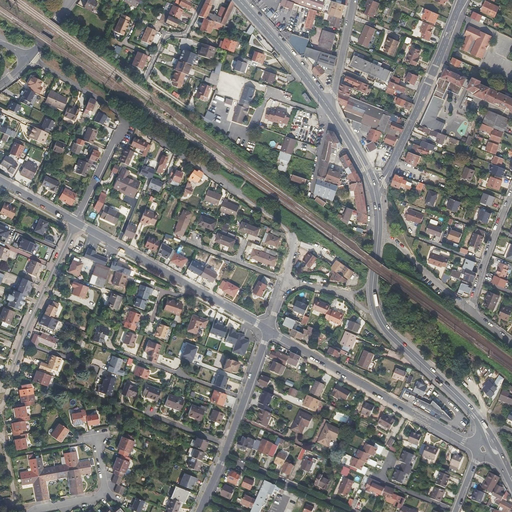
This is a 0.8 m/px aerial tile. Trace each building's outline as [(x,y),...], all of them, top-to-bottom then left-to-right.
[(93,11),(97,3),(91,0),(87,0),(85,6),(93,11)] [(136,8),(138,3),(140,0),(124,0),(124,2),(136,8)] [(187,9),(191,3),(188,1),(185,0),(181,0),(177,7),(182,10),(185,11),(186,9),(187,9)] [(209,6),(211,0),(205,0),(197,16),(203,18),(212,22),(218,24),(221,19),(223,14),(226,10),(223,8),(218,17),(206,13),(210,7),(209,6)] [(299,5),(300,0),(281,0),(280,5),(292,10),(294,3),(299,5)] [(325,0),(304,0),(302,6),(309,8),(316,11),(322,13),(325,0)] [(330,15),(334,2),(328,0),(326,0),(325,0),(322,13),(330,15)] [(372,18),(378,4),(368,0),(365,8),(366,8),(364,15),(372,18)] [(223,25),(233,5),(229,1),(226,10),(223,14),(221,19),(218,24),(223,25)] [(495,18),(499,8),(486,1),(481,12),(495,18)] [(341,19),(345,5),(341,4),(334,2),(330,15),(333,16),(341,19)] [(178,17),(182,10),(177,7),(173,5),(169,13),(178,17)] [(312,24),(316,11),(309,8),(308,11),(309,11),(305,28),(311,30),(312,24)] [(435,24),(439,15),(426,10),(422,19),(435,24)] [(479,23),(482,16),(474,12),(471,19),(479,23)] [(178,21),(162,13),(159,20),(174,28),(178,21)] [(125,29),(126,26),(127,26),(129,22),(128,21),(129,18),(121,14),(114,31),(123,36),(126,29),(125,29)] [(340,28),(342,19),(341,19),(333,16),(330,25),(340,28)] [(210,27),(212,22),(203,18),(201,24),(210,27)] [(430,35),(434,26),(425,23),(421,33),(422,33),(420,38),(428,41),(431,35),(430,35)] [(208,33),(210,27),(201,24),(198,30),(208,33)] [(250,35),(255,28),(250,25),(246,32),(250,35)] [(149,45),(155,31),(147,27),(146,26),(139,40),(149,45)] [(366,48),(374,30),(365,27),(358,45),(366,48)] [(465,36),(467,37),(466,40),(469,41),(486,50),(492,37),(469,27),(465,36)] [(331,50),(335,34),(322,30),(317,46),(331,50)] [(304,55),(306,48),(307,42),(289,36),(287,41),(299,55),(304,55)] [(232,52),(235,43),(223,39),(220,48),(232,52)] [(392,57),(398,43),(388,39),(385,44),(387,45),(386,47),(384,48),(383,52),(384,53),(392,57)] [(482,59),(486,50),(469,41),(466,40),(462,49),(482,59)] [(211,60),(215,48),(202,44),(198,55),(211,60)] [(113,52),(119,54),(122,48),(116,46),(113,52)] [(332,76),(336,57),(306,48),(304,55),(314,68),(312,70),(318,77),(324,72),(332,76)] [(411,48),(410,52),(405,63),(416,68),(419,62),(420,60),(418,59),(420,52),(411,48)] [(482,59),(462,49),(462,50),(482,59)] [(189,62),(192,54),(181,50),(178,57),(189,62)] [(141,69),(146,56),(136,52),(130,65),(141,69)] [(261,65),(264,56),(253,52),(250,61),(261,65)] [(243,68),(246,60),(237,56),(234,65),(243,68)] [(363,70),(367,61),(354,56),(350,64),(363,70)] [(458,67),(461,61),(454,58),(451,64),(458,67)] [(186,75),(190,64),(177,60),(173,70),(174,70),(184,74),(186,75)] [(377,75),(380,67),(367,61),(363,70),(377,75)] [(232,70),(240,72),(242,73),(243,68),(234,65),(232,70)] [(392,76),(393,73),(380,67),(377,75),(387,80),(390,81),(392,76)] [(178,88),(184,74),(174,70),(170,81),(172,82),(172,83),(178,85),(177,88),(178,88)] [(441,134),(445,125),(435,120),(448,92),(458,96),(462,87),(475,93),(474,95),(490,102),(494,104),(495,102),(500,105),(499,107),(505,109),(506,107),(511,110),(510,111),(511,112),(511,95),(500,90),(498,94),(479,85),(480,81),(473,78),(472,82),(446,70),(442,78),(440,79),(437,84),(438,87),(420,125),(431,130),(441,134)] [(272,84),(274,77),(275,74),(264,71),(261,80),(272,84)] [(213,85),(217,75),(214,74),(208,72),(206,78),(202,76),(201,80),(213,85)] [(414,85),(418,77),(409,73),(406,81),(414,85)] [(364,93),(368,85),(347,76),(345,81),(356,85),(354,89),(355,90),(358,91),(364,93)] [(399,85),(401,80),(392,76),(390,81),(399,85)] [(42,88),(44,83),(33,78),(29,86),(41,92),(43,88),(42,88)] [(392,89),(394,86),(395,87),(395,89),(404,92),(406,88),(399,85),(390,81),(386,92),(393,95),(395,90),(392,89)] [(204,97),(208,86),(200,83),(198,88),(197,87),(194,97),(201,100),(202,96),(204,97)] [(349,96),(352,88),(340,83),(339,88),(339,92),(349,96)] [(250,101),(254,89),(244,85),(240,98),(250,101)] [(26,88),(19,102),(25,104),(27,101),(30,102),(35,93),(26,88)] [(62,109),(67,98),(49,91),(44,102),(62,109)] [(395,123),(396,119),(398,116),(349,96),(339,92),(338,103),(345,117),(354,121),(352,126),(369,133),(367,138),(373,141),(376,142),(381,131),(385,132),(387,127),(400,133),(403,127),(395,123)] [(404,107),(406,101),(395,96),(393,101),(397,102),(396,103),(404,107)] [(93,107),(92,106),(94,101),(90,98),(86,107),(89,109),(92,110),(93,107)] [(250,101),(240,98),(238,105),(248,108),(250,101)] [(17,114),(21,106),(11,101),(9,106),(8,105),(6,109),(17,114)] [(411,111),(415,104),(406,101),(404,107),(403,107),(411,111)] [(233,111),(234,112),(232,121),(241,124),(244,115),(246,115),(248,108),(238,105),(237,105),(235,109),(235,108),(233,111)] [(27,107),(23,114),(30,118),(33,111),(27,107)] [(74,120),(79,110),(74,108),(73,110),(67,107),(63,115),(74,120)] [(285,116),(285,114),(285,111),(276,108),(275,111),(270,109),(269,110),(267,109),(264,118),(268,120),(268,118),(273,120),(274,119),(286,123),(288,118),(287,117),(285,116)] [(317,114),(296,108),(287,135),(315,145),(320,127),(317,114)] [(203,120),(211,123),(215,114),(207,111),(203,120)] [(504,133),(509,120),(488,111),(484,121),(482,124),(489,127),(504,133)] [(98,112),(93,121),(102,125),(107,117),(98,112)] [(12,138),(13,134),(10,132),(10,131),(0,126),(0,125),(1,126),(5,119),(2,117),(3,117),(0,115),(0,132),(2,133),(7,135),(12,138)] [(50,131),(54,123),(45,118),(41,127),(40,126),(38,130),(46,133),(48,130),(50,131)] [(429,134),(431,130),(420,125),(418,130),(429,134)] [(92,138),(96,129),(88,126),(82,139),(85,140),(91,143),(93,138),(92,138)] [(48,135),(46,133),(38,130),(33,127),(28,137),(44,145),(48,135)] [(442,145),(446,136),(441,134),(431,130),(429,134),(433,136),(432,138),(437,140),(437,143),(442,145)] [(500,142),(503,134),(493,130),(490,139),(500,142)] [(331,149),(332,147),(337,149),(341,146),(333,132),(328,131),(322,159),(329,161),(330,153),(333,154),(334,150),(331,149)] [(393,145),(396,138),(387,134),(384,141),(393,145)] [(290,154),(295,139),(285,136),(280,150),(281,151),(290,154)] [(145,150),(148,142),(140,139),(135,137),(132,144),(145,150)] [(62,152),(66,143),(56,139),(52,148),(62,152)] [(373,141),(365,145),(370,153),(377,148),(373,141)] [(433,151),(435,146),(423,141),(421,146),(425,148),(429,150),(433,151)] [(17,157),(22,146),(12,142),(7,153),(17,157)] [(79,154),(82,145),(77,143),(75,142),(71,150),(79,154)] [(496,154),(499,145),(489,142),(486,150),(496,154)] [(429,150),(425,148),(421,146),(415,144),(412,151),(420,154),(421,153),(427,155),(429,150)] [(27,155),(32,158),(36,149),(31,146),(27,155)] [(127,165),(133,151),(125,147),(119,161),(127,165)] [(95,161),(99,153),(95,151),(95,149),(93,148),(89,158),(93,160),(95,161)] [(289,162),(292,155),(290,154),(281,151),(279,158),(281,159),(289,162)] [(361,182),(345,152),(343,154),(340,156),(340,157),(339,157),(349,176),(347,177),(351,184),(361,182)] [(416,167),(420,157),(410,153),(406,163),(416,167)] [(16,164),(12,162),(13,160),(4,155),(0,163),(0,164),(8,169),(7,171),(12,173),(16,164)] [(164,164),(167,158),(162,155),(159,162),(160,162),(158,167),(159,168),(157,171),(159,172),(161,169),(164,164)] [(76,164),(78,165),(75,172),(84,176),(88,168),(89,169),(93,160),(89,158),(84,156),(83,160),(79,158),(76,164)] [(500,167),(503,159),(496,156),(492,164),(494,165),(500,167)] [(289,162),(281,159),(279,158),(276,166),(279,167),(277,170),(286,173),(289,162)] [(324,181),(329,161),(322,159),(317,178),(324,181)] [(31,180),(37,167),(25,161),(19,174),(31,180)] [(147,172),(148,168),(145,167),(147,162),(145,161),(140,174),(146,176),(148,172),(147,172)] [(500,167),(494,165),(490,173),(506,178),(507,175),(504,174),(506,170),(500,167)] [(461,178),(469,181),(471,182),(473,177),(475,171),(466,167),(461,178)] [(141,182),(128,176),(130,172),(123,169),(115,187),(127,193),(127,194),(134,198),(141,182)] [(191,182),(193,179),(197,182),(198,180),(198,179),(199,180),(200,179),(202,177),(201,176),(203,173),(198,170),(197,172),(193,169),(190,175),(189,177),(189,178),(188,180),(191,182)] [(179,183),(183,173),(176,170),(172,180),(179,183)] [(339,181),(342,175),(329,170),(326,179),(333,182),(332,183),(335,184),(335,183),(338,184),(339,181)] [(59,182),(46,175),(42,182),(51,186),(50,188),(55,191),(59,182)] [(304,184),(306,179),(292,175),(291,177),(295,178),(294,180),(304,184)] [(394,181),(406,185),(408,186),(408,185),(407,184),(408,182),(404,180),(404,179),(396,176),(394,181)] [(351,184),(347,177),(343,178),(343,180),(339,181),(338,184),(337,186),(338,186),(343,185),(349,184),(351,184)] [(499,190),(502,181),(492,177),(488,185),(499,190)] [(159,192),(162,183),(152,178),(149,187),(159,192)] [(332,202),(337,186),(325,181),(324,181),(317,178),(313,194),(332,202)] [(190,194),(192,189),(189,188),(190,184),(187,182),(182,195),(185,196),(187,192),(190,194)] [(367,215),(361,182),(351,184),(349,184),(351,196),(355,195),(358,211),(367,215)] [(71,204),(77,194),(65,187),(59,197),(71,204)] [(219,205),(223,195),(209,189),(205,200),(219,205)] [(433,207),(438,194),(430,191),(425,204),(433,207)] [(492,206),(495,197),(485,193),(481,204),(486,206),(487,205),(492,206)] [(101,212),(107,197),(102,195),(96,209),(101,212)] [(324,206),(326,202),(317,197),(314,201),(324,206)] [(235,217),(239,206),(227,201),(228,199),(225,198),(219,210),(235,217)] [(456,212),(460,203),(450,199),(446,209),(456,212)] [(0,213),(11,218),(12,216),(15,209),(15,208),(3,203),(0,209),(0,213)] [(117,224),(122,213),(107,207),(102,217),(117,224)] [(349,219),(353,210),(347,208),(344,217),(349,219)] [(420,224),(424,215),(410,209),(407,215),(405,214),(404,217),(406,218),(405,220),(409,221),(409,220),(420,224)] [(155,213),(145,210),(141,220),(150,224),(150,222),(151,222),(155,213)] [(188,221),(191,213),(183,210),(180,218),(179,217),(177,221),(187,225),(188,221)] [(487,224),(491,214),(481,210),(477,220),(487,224)] [(367,222),(367,215),(358,211),(357,221),(367,222)] [(212,229),(215,222),(205,218),(205,217),(201,215),(198,224),(201,226),(202,225),(212,229)] [(44,231),(46,227),(46,226),(48,222),(40,219),(38,223),(36,223),(35,226),(36,228),(34,231),(42,235),(44,230),(44,231)] [(444,229),(436,226),(438,222),(430,219),(425,232),(441,238),(444,229)] [(185,228),(187,225),(177,221),(176,225),(177,225),(174,232),(182,236),(185,228)] [(248,232),(251,225),(243,221),(242,224),(241,225),(240,229),(248,232)] [(13,237),(10,235),(12,229),(0,224),(0,234),(6,237),(4,243),(10,246),(13,237)] [(136,234),(138,228),(130,225),(126,235),(134,239),(136,234)] [(257,236),(260,228),(251,225),(248,232),(257,236)] [(479,250),(484,237),(483,236),(485,231),(477,228),(475,233),(474,233),(469,246),(479,250)] [(460,243),(463,234),(451,230),(448,239),(460,243)] [(223,244),(226,236),(218,233),(215,240),(223,244)] [(277,246),(280,238),(273,235),(273,234),(269,233),(265,242),(277,246)] [(248,234),(246,240),(256,242),(257,239),(251,238),(252,235),(248,234)] [(233,247),(236,240),(226,236),(223,244),(233,247)] [(157,250),(160,241),(150,237),(146,246),(157,250)] [(31,253),(35,244),(27,240),(26,241),(23,240),(22,243),(15,240),(13,245),(31,253)] [(54,245),(51,243),(45,241),(43,245),(53,249),(54,245)] [(168,259),(173,248),(162,243),(157,253),(168,259)] [(0,258),(5,261),(8,255),(10,250),(0,245),(0,258)] [(120,262),(81,248),(79,255),(109,266),(109,267),(116,269),(128,273),(130,268),(128,267),(128,266),(120,263),(120,262)] [(262,262),(266,253),(262,251),(262,252),(255,249),(251,257),(259,260),(258,261),(262,262)] [(448,263),(449,259),(439,255),(440,252),(433,249),(432,253),(431,253),(428,262),(441,267),(442,265),(446,267),(448,263)] [(183,266),(187,259),(173,251),(169,257),(173,259),(173,260),(183,266)] [(309,268),(317,257),(309,252),(302,262),(309,268)] [(273,266),(277,258),(269,255),(270,254),(266,253),(262,262),(266,264),(266,263),(273,266)] [(34,277),(38,268),(39,269),(41,264),(31,259),(25,273),(34,277)] [(346,266),(336,259),(334,261),(330,268),(332,272),(329,279),(347,283),(347,280),(353,271),(346,266)] [(471,271),(474,263),(467,260),(463,269),(471,271)] [(78,275),(82,264),(73,261),(68,271),(78,275)] [(105,278),(109,267),(95,263),(92,274),(105,278)] [(471,271),(463,269),(448,263),(446,267),(443,274),(450,276),(459,279),(462,280),(462,278),(473,282),(476,273),(471,271)] [(504,279),(508,270),(506,269),(508,266),(500,263),(498,268),(499,268),(496,276),(504,279)] [(211,282),(216,273),(206,267),(201,276),(211,282)] [(123,286),(126,277),(126,278),(128,273),(116,269),(115,273),(116,273),(112,282),(123,286)] [(102,287),(105,278),(92,274),(90,278),(87,278),(86,281),(102,287)] [(449,279),(450,276),(443,274),(441,281),(444,284),(446,279),(449,279)] [(267,286),(270,279),(265,276),(261,282),(259,281),(253,292),(261,297),(268,286),(267,286)] [(21,279),(20,282),(16,291),(25,295),(27,296),(30,288),(28,287),(29,282),(21,279)] [(471,288),(466,286),(466,284),(464,284),(464,281),(462,280),(459,279),(458,281),(461,282),(457,293),(462,295),(463,291),(469,293),(470,291),(471,291),(471,288)] [(84,299),(88,287),(72,281),(71,285),(74,287),(72,294),(84,299)] [(235,296),(239,288),(228,282),(228,283),(223,281),(220,287),(224,290),(235,296)] [(144,308),(149,293),(151,293),(153,288),(141,284),(139,289),(141,290),(136,305),(144,308)] [(25,295),(16,291),(12,290),(11,295),(8,294),(6,300),(9,301),(7,305),(19,310),(21,305),(23,305),(24,301),(23,301),(25,295)] [(117,308),(122,296),(111,292),(107,304),(117,308)] [(489,293),(485,305),(484,307),(493,311),(494,309),(499,297),(489,293)] [(179,314),(182,304),(179,303),(179,302),(173,300),(173,301),(167,299),(164,309),(179,314)] [(296,300),(292,309),(299,312),(298,315),(302,317),(303,316),(308,305),(299,301),(296,300)] [(325,314),(327,309),(329,305),(321,301),(320,302),(315,300),(311,308),(325,314)] [(53,317),(58,304),(52,302),(50,306),(47,305),(44,314),(53,317)] [(508,322),(511,311),(511,310),(502,306),(498,317),(503,320),(508,322)] [(0,313),(0,320),(1,321),(0,323),(0,324),(6,326),(7,323),(8,324),(13,311),(2,307),(0,313)] [(131,308),(131,310),(130,309),(128,317),(136,320),(136,319),(138,320),(140,313),(137,312),(137,310),(131,308)] [(339,325),(343,315),(331,311),(327,320),(339,325)] [(54,329),(58,320),(53,317),(44,314),(40,323),(54,329)] [(204,328),(206,320),(192,315),(186,330),(195,333),(198,326),(204,328)] [(135,324),(135,322),(136,320),(128,317),(126,321),(125,320),(123,326),(133,330),(136,324),(135,324)] [(292,329),(295,320),(287,317),(283,325),(288,327),(292,329)] [(356,332),(359,325),(350,321),(347,328),(356,332)] [(214,322),(210,333),(222,338),(223,336),(226,328),(226,327),(214,322)] [(155,328),(157,328),(165,332),(167,326),(159,323),(158,326),(156,326),(155,328)] [(96,331),(93,337),(92,340),(102,344),(104,339),(102,338),(104,334),(107,336),(109,330),(103,328),(103,326),(99,324),(97,331),(96,331)] [(312,336),(315,329),(308,326),(306,329),(303,328),(301,332),(292,329),(288,327),(287,331),(290,332),(289,334),(300,339),(301,336),(304,337),(305,333),(312,336)] [(155,329),(153,334),(163,338),(165,332),(157,328),(155,328),(155,329)] [(225,342),(235,345),(239,334),(234,332),(235,330),(230,328),(230,330),(227,338),(225,342)] [(134,341),(136,335),(126,331),(124,337),(134,341)] [(352,345),(356,336),(345,331),(342,340),(352,345)] [(53,346),(57,337),(43,332),(42,336),(34,333),(31,341),(38,343),(39,340),(53,346)] [(245,356),(250,340),(244,338),(245,335),(239,333),(239,334),(235,345),(233,351),(245,356)] [(132,346),(134,341),(124,337),(122,343),(132,346)] [(147,340),(145,347),(143,352),(146,353),(146,354),(149,355),(147,360),(155,363),(159,354),(157,353),(160,345),(147,340)] [(352,345),(342,340),(340,344),(351,349),(352,345)] [(187,344),(183,356),(194,360),(198,348),(187,344)] [(337,356),(339,352),(329,347),(327,352),(337,356)] [(368,368),(373,353),(364,350),(359,365),(368,368)] [(285,363),(288,357),(276,352),(275,353),(272,352),(270,357),(281,362),(280,365),(284,367),(285,363)] [(298,362),(300,356),(290,352),(288,357),(285,363),(296,367),(297,363),(296,363),(297,361),(298,362)] [(217,353),(214,364),(222,366),(225,355),(217,353)] [(60,364),(62,358),(52,355),(49,364),(41,361),(39,367),(51,371),(51,369),(56,370),(58,364),(60,364)] [(118,370),(122,361),(112,358),(108,367),(118,370)] [(235,371),(238,363),(226,358),(222,369),(229,372),(230,370),(235,371)] [(282,374),(285,367),(284,367),(280,365),(274,362),(269,371),(278,375),(279,373),(282,374)] [(148,371),(136,366),(136,368),(133,375),(145,380),(148,371)] [(403,380),(406,373),(395,369),(391,377),(399,380),(399,379),(403,380)] [(47,386),(51,376),(36,370),(32,381),(47,386)] [(210,384),(225,389),(229,378),(215,372),(210,384)] [(266,387),(270,380),(261,376),(258,383),(266,387)] [(110,396),(115,380),(105,377),(101,389),(99,388),(97,392),(110,396)] [(318,397),(323,385),(314,381),(309,393),(318,397)] [(423,397),(427,388),(424,386),(417,382),(413,392),(418,394),(423,397)] [(497,392),(493,389),(494,388),(489,383),(483,390),(490,397),(490,398),(493,400),(497,392)] [(34,394),(32,388),(31,388),(30,384),(21,386),(22,390),(19,390),(20,396),(34,394)] [(121,395),(126,397),(128,398),(129,396),(134,397),(137,388),(125,384),(121,395)] [(156,401),(160,391),(145,385),(141,396),(156,401)] [(346,400),(349,393),(336,385),(335,386),(330,395),(337,399),(338,396),(346,400)] [(287,393),(294,396),(295,397),(298,391),(289,387),(287,393)] [(511,399),(507,397),(509,392),(502,389),(501,394),(499,399),(510,404),(511,399)] [(221,405),(225,394),(213,390),(209,401),(221,405)] [(35,400),(34,394),(20,396),(21,403),(24,402),(25,406),(34,404),(33,401),(35,400)] [(179,411),(183,400),(168,394),(164,405),(179,411)] [(441,408),(429,398),(428,399),(423,397),(418,394),(414,401),(436,414),(440,416),(446,420),(449,421),(450,420),(443,411),(443,412),(440,410),(441,408)] [(315,411),(320,400),(307,395),(302,405),(315,411)] [(361,412),(367,415),(369,416),(374,406),(365,403),(361,412)] [(199,420),(203,410),(190,405),(186,415),(199,420)] [(27,416),(25,406),(14,408),(16,418),(18,418),(19,422),(25,421),(30,420),(29,416),(27,416)] [(86,416),(85,409),(81,410),(81,412),(72,414),(74,425),(83,423),(83,422),(87,421),(86,416)] [(217,427),(222,414),(212,409),(208,420),(213,422),(212,426),(217,427)] [(258,417),(256,422),(255,423),(265,427),(271,414),(260,409),(256,417),(258,417)] [(307,426),(312,417),(299,411),(291,429),(301,434),(305,425),(307,426)] [(99,424),(98,414),(86,416),(87,421),(88,426),(99,424)] [(382,415),(378,420),(377,423),(388,430),(391,426),(394,421),(390,418),(389,419),(382,415)] [(27,429),(25,421),(19,422),(13,423),(15,431),(13,431),(13,436),(15,436),(23,434),(22,430),(27,429)] [(331,447),(340,429),(326,423),(318,441),(331,447)] [(60,442),(68,431),(59,424),(51,436),(60,442)] [(421,437),(412,432),(410,436),(408,441),(418,446),(421,437)] [(27,448),(25,438),(28,438),(27,433),(23,434),(15,436),(16,440),(15,440),(16,450),(27,448)] [(133,441),(135,438),(126,434),(124,438),(121,437),(118,442),(132,448),(134,442),(133,441)] [(203,450),(207,440),(196,436),(192,446),(203,450)] [(252,449),(254,442),(255,441),(250,440),(250,438),(247,438),(247,439),(242,437),(240,443),(237,442),(236,442),(235,445),(236,445),(236,447),(239,448),(238,450),(244,451),(244,450),(245,450),(246,448),(251,449),(252,449)] [(389,449),(393,442),(389,440),(387,444),(385,447),(389,449)] [(129,454),(132,448),(118,442),(116,448),(119,450),(118,453),(121,455),(126,457),(128,453),(129,454)] [(273,448),(260,442),(259,445),(254,442),(252,449),(272,457),(276,449),(273,448)] [(380,453),(383,446),(375,443),(374,447),(366,443),(362,451),(370,455),(374,456),(376,451),(380,453)] [(434,462),(438,452),(426,447),(422,457),(434,462)] [(200,460),(203,453),(194,449),(191,457),(200,460)] [(376,462),(368,459),(370,455),(362,451),(358,450),(355,458),(364,462),(375,467),(376,462)] [(409,465),(414,455),(404,451),(399,462),(404,464),(403,468),(410,471),(412,467),(409,465)] [(90,467),(89,461),(78,463),(76,452),(70,453),(73,470),(90,467)] [(283,465),(286,456),(277,452),(273,463),(277,464),(279,465),(279,464),(283,465)] [(73,470),(70,453),(64,454),(65,466),(54,467),(55,473),(73,470)] [(128,476),(131,470),(127,469),(129,463),(129,462),(130,459),(126,457),(121,455),(120,459),(117,458),(112,469),(115,471),(113,474),(114,475),(122,478),(124,474),(124,475),(124,476),(127,477),(128,476)] [(456,472),(457,469),(458,469),(462,459),(453,456),(449,466),(450,466),(449,469),(456,472)] [(197,470),(201,461),(200,460),(191,457),(187,466),(197,470)] [(362,468),(364,462),(355,458),(353,457),(349,465),(357,469),(355,472),(364,475),(366,470),(362,468)] [(311,473),(316,460),(312,458),(311,460),(308,458),(307,461),(304,460),(300,468),(311,473)] [(38,476),(35,459),(29,461),(31,472),(19,474),(21,479),(38,476)] [(43,470),(41,459),(35,459),(38,476),(55,473),(54,467),(43,470)] [(289,475),(293,466),(289,465),(290,461),(287,460),(281,472),(289,475)] [(91,473),(90,467),(73,470),(77,495),(83,494),(80,475),(91,473)] [(401,484),(406,474),(409,475),(410,471),(403,468),(401,472),(396,470),(391,480),(401,484)] [(445,487),(449,475),(451,472),(441,469),(439,471),(435,483),(445,487)] [(77,495),(73,470),(55,473),(56,479),(67,477),(71,496),(77,495)] [(236,485),(240,476),(232,472),(228,481),(236,485)] [(56,479),(55,473),(38,476),(42,501),(48,500),(45,482),(56,479)] [(191,489),(193,485),(195,485),(198,479),(184,473),(180,485),(191,489)] [(495,485),(499,477),(491,473),(489,473),(482,488),(492,493),(496,486),(495,485)] [(326,489),(329,481),(320,477),(321,475),(318,474),(314,484),(326,489)] [(42,501),(38,476),(21,479),(22,486),(33,484),(36,502),(42,501)] [(250,490),(254,482),(245,478),(241,486),(250,490)] [(346,496),(352,482),(343,478),(338,492),(346,496)] [(381,495),(384,487),(378,485),(379,482),(372,479),(371,482),(368,481),(365,490),(369,492),(370,491),(381,495)] [(265,508),(266,504),(270,495),(272,496),(274,490),(278,492),(280,487),(264,481),(261,488),(260,490),(256,501),(252,509),(250,511),(259,511),(262,507),(265,508)] [(502,488),(502,487),(497,484),(496,486),(492,493),(492,495),(498,498),(501,500),(504,495),(502,494),(499,493),(502,488)] [(186,504),(190,492),(176,486),(171,498),(181,502),(186,504)] [(230,499),(234,490),(225,486),(221,495),(230,499)] [(443,494),(444,490),(435,486),(430,497),(440,501),(443,494)] [(386,501),(389,502),(395,505),(394,506),(401,509),(402,506),(405,499),(392,494),(393,490),(384,487),(381,495),(385,497),(386,501)] [(481,501),(483,495),(484,492),(476,489),(472,499),(480,503),(481,501)] [(509,504),(503,502),(504,500),(506,501),(509,495),(507,491),(504,495),(501,500),(499,505),(503,508),(501,511),(502,511),(507,511),(509,510),(510,510),(511,510),(511,506),(511,504),(510,503),(509,504)] [(486,505),(489,499),(490,498),(483,495),(481,501),(480,503),(486,505)] [(130,509),(135,511),(140,511),(145,502),(135,497),(130,509)] [(252,509),(256,501),(246,497),(242,505),(252,509)] [(170,511),(176,511),(181,502),(171,498),(166,510),(168,511),(170,511)]
